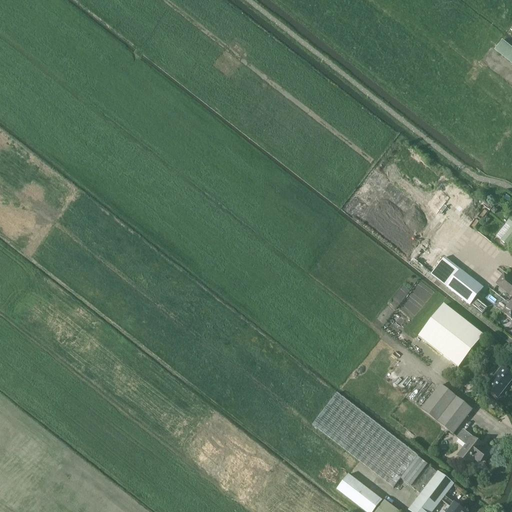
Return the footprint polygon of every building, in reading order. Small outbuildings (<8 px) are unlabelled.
[(511,63),(511,48),(502,40),(495,49),(511,63)] [(511,217),(506,224),(510,228),(500,240),(508,247),(511,241),(511,217)] [(460,270),(446,288),(470,306),(484,289),(460,270)] [(511,281),(505,276),(499,285),(511,294),(511,304),(504,316),(511,321),(511,281)] [(444,305),(419,337),(458,368),(483,337),(444,305)] [(498,400),(511,382),(511,377),(501,369),(485,390),(498,400)] [(417,377),(403,395),(421,409),(420,410),(426,414),(436,422),(453,436),(473,410),(440,385),(435,391),(417,377)] [(320,416),(312,425),(320,431),(393,489),(400,480),(411,488),(420,495),(408,510),(409,511),(433,511),(442,501),(450,508),(453,503),(452,502),(445,497),(454,485),(438,472),(437,473),(427,465),(417,458),(418,457),(337,394),(320,416)] [(406,435),(413,440),(419,434),(412,428),(406,435)] [(463,430),(456,438),(465,445),(456,456),(469,466),(475,460),(479,463),(486,455),(480,451),(483,447),(471,437),(463,430)] [(337,489),(365,511),(373,511),(382,500),(349,474),(337,489)] [(398,511),(384,501),(376,511),(398,511)] [(450,508),(446,511),(464,511),(453,503),(450,508)]
